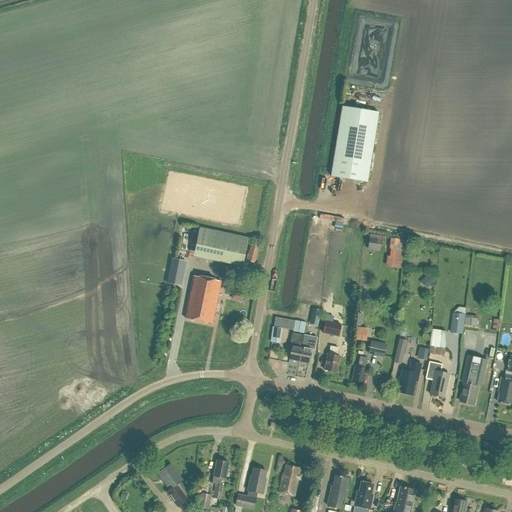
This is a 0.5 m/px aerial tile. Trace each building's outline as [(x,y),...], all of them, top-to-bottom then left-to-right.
[(365,182),(376,112),(339,106),(328,176),(365,182)] [(380,251),(382,239),(369,237),(367,249),(380,251)] [(257,263),(261,246),(251,244),(247,261),(257,263)] [(387,257),(385,267),(401,269),(403,252),(390,250),(389,257),(387,257)] [(184,274),(170,271),(167,283),(182,286),(184,274)] [(428,275),(424,279),(431,285),(434,281),(428,275)] [(212,324),(221,282),(194,276),(185,318),(212,324)] [(463,333),(466,314),(466,308),(459,307),(453,313),(451,332),(463,333)] [(313,310),(312,317),(319,319),(321,311),(313,310)] [(466,318),(465,325),(477,326),(478,319),(466,318)] [(338,336),(341,324),(324,321),(322,333),(338,336)] [(306,324),(296,322),(294,332),(304,334),(306,324)] [(271,342),(279,343),(281,329),(273,328),(271,342)] [(433,346),(448,347),(449,330),(433,329),(433,346)] [(299,361),(304,334),(294,332),(292,332),(290,345),(292,345),(289,359),(299,361)] [(304,334),(299,361),(309,363),(312,349),(314,349),(316,336),(304,334)] [(399,338),(396,352),(403,354),(407,340),(399,338)] [(384,357),(387,344),(371,340),(368,354),(384,357)] [(337,355),(338,347),(330,345),(329,353),(327,353),(324,369),(337,371),(340,355),(337,355)] [(419,358),(428,360),(431,349),(422,346),(419,358)] [(446,355),(447,349),(432,347),(431,353),(446,355)] [(511,355),(509,370),(511,370),(511,378),(503,377),(501,386),(502,386),(499,401),(511,403),(511,355)] [(461,402),(474,406),(479,386),(478,386),(479,383),(482,384),(487,361),(469,356),(463,383),(465,384),(461,402)] [(365,368),(367,358),(360,357),(358,367),(355,366),(352,380),(363,382),(366,368),(365,368)] [(444,396),(450,373),(441,371),(443,363),(430,360),(426,377),(434,379),(431,393),(444,396)] [(417,381),(419,373),(421,364),(411,362),(409,371),(402,370),(397,392),(412,395),(415,380),(417,381)] [(225,477),(229,461),(217,459),(212,481),(216,482),(213,497),(220,498),(224,484),(221,483),(222,477),(225,477)] [(177,506),(188,499),(176,483),(182,478),(171,463),(157,473),(169,489),(166,491),(177,506)] [(294,494),(300,467),(286,464),(284,472),(282,472),(278,491),(294,494)] [(264,477),(266,469),(253,467),(251,474),(250,474),(247,489),(249,489),(247,495),(238,493),(236,503),(253,507),(257,491),(262,492),(265,477),(264,477)] [(346,487),(348,477),(336,474),(334,485),(332,484),(330,494),(331,494),(328,505),(339,507),(342,496),(346,497),(348,488),(346,487)] [(371,495),(373,483),(362,480),(359,491),(357,491),(354,504),(370,508),(373,495),(371,495)] [(412,511),(419,502),(413,499),(415,489),(401,486),(397,503),(396,502),(394,511),(412,511)] [(208,509),(211,495),(200,493),(197,507),(208,509)] [(464,511),(466,502),(454,500),(451,511),(464,511)]
